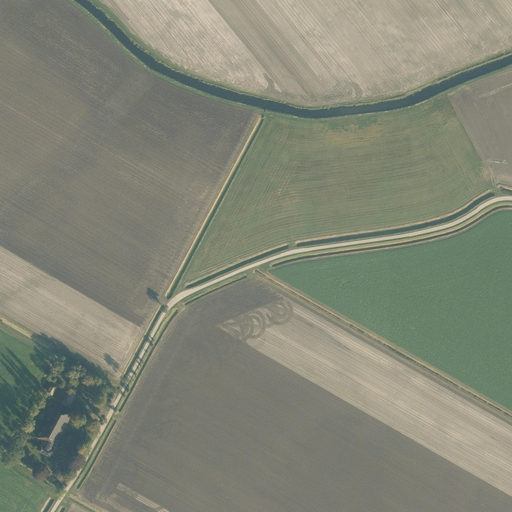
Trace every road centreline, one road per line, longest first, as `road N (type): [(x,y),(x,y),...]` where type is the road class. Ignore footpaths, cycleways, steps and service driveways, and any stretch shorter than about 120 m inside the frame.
road 1 (unclassified): [(52,511),(180,296),(284,253),(446,226),(511,197)]
road 2 (track): [(69,0),(150,72),(209,97),(305,121),(411,109),(511,68)]
